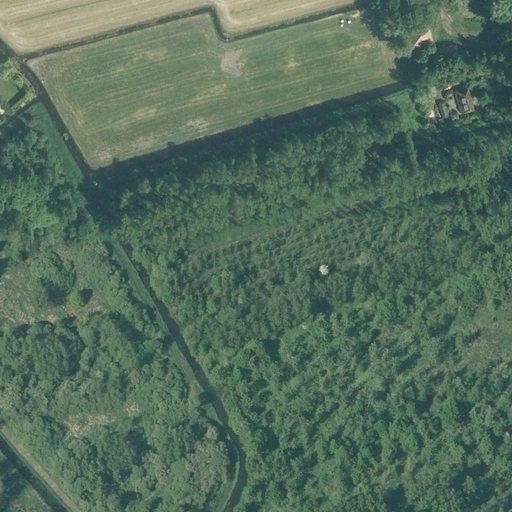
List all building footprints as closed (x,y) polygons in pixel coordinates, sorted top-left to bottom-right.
[(411,47),(433,41),(426,17),(404,24),(411,47)] [(455,53),(458,53),(456,44),(445,47),(445,45),(438,47),(441,60),(456,56),(455,53)] [(414,58),(416,67),(428,64),(426,55),(414,58)] [(473,109),(470,96),(467,87),(454,91),(460,112),(473,109)] [(448,116),(447,102),(438,102),(439,116),(448,116)]
